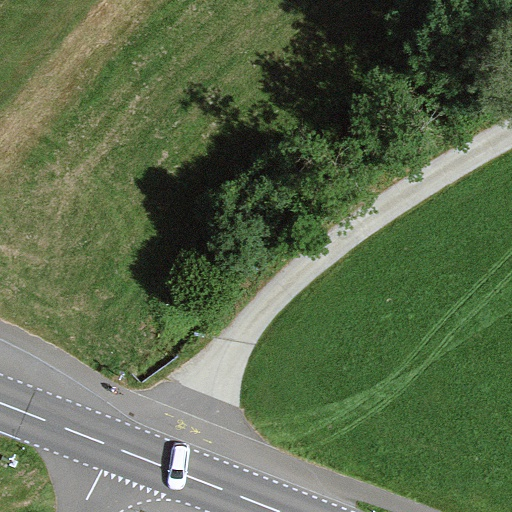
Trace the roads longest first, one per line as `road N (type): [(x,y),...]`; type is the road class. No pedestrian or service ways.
road 1 (track): [(117,448),(409,178),(511,128)]
road 2 (secondary): [(0,403),(278,511)]
